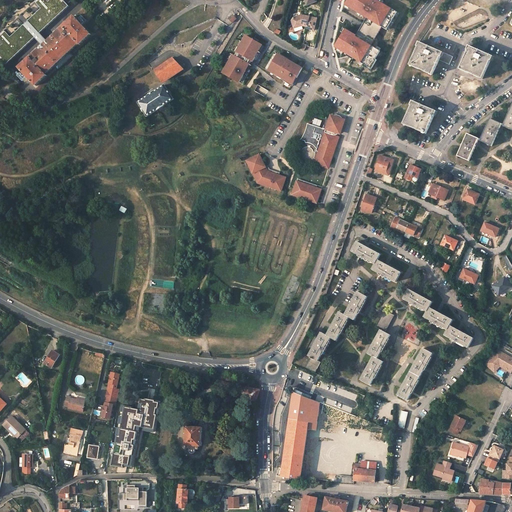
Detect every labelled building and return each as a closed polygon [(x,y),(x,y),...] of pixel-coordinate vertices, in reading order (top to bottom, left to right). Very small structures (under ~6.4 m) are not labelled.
[(0,60),(0,61),(2,60),(29,34),(33,38),(38,34),(34,29),(62,4),(63,5),(65,4),(61,0),(60,0),(60,1),(58,0),(46,0),(46,1),(44,0),(35,0),(33,2),(38,8),(25,20),(26,21),(21,25),(21,24),(8,36),(3,31),(0,33),(0,42),(0,43),(0,60)] [(347,29),(337,47),(373,69),(378,60),(376,59),(381,51),(372,46),(383,27),(389,31),(399,12),(379,0),(350,0),(347,5),(368,18),(357,36),(347,29)] [(67,6),(65,4),(63,5),(62,4),(34,29),(38,34),(67,6)] [(237,19),(233,14),(228,19),(232,23),(237,19)] [(318,18),(302,14),(293,17),(291,21),(294,29),(302,26),(308,27),(307,29),(315,31),(318,18)] [(42,47),(20,68),(36,85),(46,75),(45,74),(79,43),(80,44),(91,34),(74,17),(47,43),(42,47)] [(33,38),(29,34),(2,60),(6,64),(33,38)] [(38,34),(33,38),(37,42),(42,47),(47,43),(41,37),(38,34)] [(235,55),(224,74),(239,83),(251,64),(250,63),(251,62),(252,62),(262,44),(247,35),(236,52),(237,53),(236,56),(235,55)] [(418,47),(410,65),(418,69),(424,71),(423,71),(432,75),(439,60),(440,57),(444,58),(443,60),(446,62),(446,63),(449,64),(453,57),(433,48),(433,49),(430,48),(430,47),(421,43),(418,47)] [(468,51),(460,69),(468,73),(469,72),(474,75),(482,79),(490,61),(490,60),(492,56),(483,52),(483,53),(480,51),(481,51),(471,46),(469,51),(468,51)] [(278,54),(269,70),(295,85),(304,69),(278,54)] [(173,58),(155,70),(162,81),(182,68),(173,58)] [(165,86),(139,103),(147,116),(173,99),(165,86)] [(411,106),(403,124),(412,128),(412,127),(417,130),(426,134),(434,116),(433,115),(435,111),(427,107),(427,108),(424,107),(424,106),(414,101),(412,106),(411,106)] [(507,118),(503,126),(511,130),(511,106),(508,115),(507,118)] [(345,124),(346,120),(340,118),(337,118),(335,119),(333,120),(332,122),(330,121),(327,130),(324,129),(309,124),(308,128),(307,133),(303,141),(308,142),(308,144),(310,144),(313,144),(315,145),(317,147),(319,150),(319,153),(319,155),(317,158),(331,163),(337,147),(330,144),(329,141),(331,134),(332,134),(333,134),(333,135),(334,135),(337,135),(341,133),(342,133),(342,129),(343,129),(344,124),(345,124)] [(484,133),(480,141),(492,146),(502,123),(490,119),(485,130),(484,133)] [(461,148),(457,156),(469,161),(479,139),(467,133),(462,145),(461,148)] [(337,147),(341,137),(334,135),(333,135),(333,134),(332,134),(331,134),(329,141),(330,144),(337,147)] [(260,153),(246,161),(257,184),(282,193),(288,178),(268,172),(260,153)] [(380,155),(375,171),(385,174),(391,159),(380,155)] [(331,163),(317,158),(315,163),(330,168),(331,163)] [(411,165),(405,178),(411,181),(413,176),(418,178),(421,169),(411,165)] [(318,185),(299,178),(299,180),(318,187),(318,185)] [(318,202),(322,189),(318,187),(299,180),(298,180),(293,194),(318,202)] [(448,190),(434,184),(430,193),(432,195),(436,196),(438,197),(444,200),(448,190)] [(468,189),(463,199),(475,204),(479,195),(472,192),(472,191),(468,189)] [(367,194),(362,210),(372,213),(377,198),(367,194)] [(395,217),(391,228),(398,231),(399,229),(405,232),(409,224),(395,217)] [(500,229),(485,222),(481,231),(496,237),(500,229)] [(418,227),(418,228),(409,224),(405,232),(414,236),(418,238),(422,230),(422,229),(418,227)] [(445,236),(441,244),(453,250),(458,241),(445,236)] [(357,241),(352,251),(359,255),(366,259),(372,262),(375,264),(373,269),(380,273),(385,276),(393,280),(396,282),(401,272),(378,260),(381,254),(357,241)] [(359,255),(358,256),(371,263),(372,262),(366,259),(359,255)] [(450,266),(443,263),(440,268),(445,274),(450,266)] [(464,269),(461,277),(475,284),(479,275),(464,269)] [(380,273),(379,274),(392,282),(393,280),(385,276),(380,273)] [(498,281),(492,285),(498,294),(504,289),(505,291),(511,287),(505,278),(499,282),(498,281)] [(432,302),(409,289),(404,299),(411,302),(424,309),(427,311),(424,317),(431,320),(433,321),(444,327),(448,329),(445,335),(452,339),(465,346),(468,348),(474,338),(450,325),(453,320),(430,307),(432,302)] [(311,357),(306,367),(315,372),(321,362),(318,361),(322,354),(325,349),(329,341),(331,338),(336,341),(340,334),(347,321),(349,317),(355,320),(358,313),(365,300),(367,297),(358,291),(345,314),(340,311),(327,335),(321,332),(308,356),(311,357)] [(358,313),(359,314),(366,301),(365,300),(358,313)] [(411,302),(410,304),(423,311),(424,309),(411,302)] [(374,356),(361,379),(370,384),(374,378),(380,367),(381,365),(383,361),(378,358),(381,352),(388,339),(391,335),(385,332),(394,315),(384,310),(375,327),(381,330),(368,353),(374,356)] [(431,320),(430,322),(443,329),(444,327),(433,321),(431,320)] [(340,334),(341,334),(348,321),(347,321),(340,334)] [(381,352),(382,352),(390,339),(388,339),(381,352)] [(452,339),(451,340),(464,347),(465,346),(452,339)] [(322,354),(323,355),(330,342),(329,341),(325,349),(322,354)] [(423,348),(398,395),(407,400),(411,393),(415,386),(418,380),(424,370),(431,357),(433,353),(423,348)] [(486,363),(495,372),(500,366),(503,362),(509,366),(507,370),(511,372),(511,371),(511,358),(498,350),(486,363)] [(59,356),(52,351),(44,364),(51,368),(59,356)] [(161,375),(162,367),(152,365),(151,373),(161,375)] [(374,378),(375,378),(382,365),(381,365),(380,367),(374,378)] [(119,388),(122,373),(112,371),(102,417),(113,419),(120,388),(119,388)] [(411,393),(412,393),(419,381),(418,380),(415,386),(411,393)] [(246,390),(247,387),(226,382),(225,385),(246,390)] [(246,390),(246,392),(251,393),(254,396),(252,400),(256,401),(260,389),(247,387),(246,390)] [(276,475),(276,479),(287,481),(288,479),(292,480),(293,478),(294,478),(294,480),(299,481),(300,478),(308,480),(308,477),(334,482),(335,475),(336,476),(337,476),(338,476),(339,475),(338,473),(338,472),(336,472),(335,473),(337,462),(347,464),(348,455),(338,454),(341,434),(342,427),(350,428),(349,436),(348,437),(368,440),(374,441),(380,442),(383,426),(294,392),(282,476),(276,475)] [(71,397),(67,396),(65,406),(69,407),(68,408),(83,412),(85,402),(76,400),(71,399),(71,397)] [(135,415),(137,410),(126,405),(122,416),(121,416),(119,424),(131,428),(134,419),(133,419),(135,415)] [(401,411),(398,427),(405,428),(408,412),(401,411)] [(457,434),(459,431),(462,425),(463,426),(466,421),(456,416),(449,430),(457,434)] [(26,430),(12,417),(3,426),(10,432),(12,431),(19,437),(26,430)] [(187,427),(186,426),(185,445),(187,445),(187,448),(190,448),(190,451),(192,452),(193,452),(194,451),(194,449),(198,449),(198,446),(201,446),(202,428),(191,427),(187,427)] [(139,444),(141,432),(121,427),(117,446),(120,446),(119,450),(125,451),(126,444),(130,444),(131,442),(139,444)] [(349,436),(350,428),(342,427),(341,434),(349,436)] [(22,440),(29,433),(26,430),(19,437),(22,440)] [(17,439),(19,437),(12,431),(10,432),(17,439)] [(78,454),(82,437),(71,434),(69,439),(71,439),(69,445),(66,444),(64,450),(73,452),(73,453),(78,454)] [(478,446),(470,443),(469,448),(453,443),(450,453),(466,458),(467,454),(473,457),(478,446)] [(99,447),(90,445),(88,458),(97,459),(99,447)] [(498,462),(503,450),(493,445),(488,457),(498,462)] [(33,468),(33,454),(24,454),(23,467),(23,471),(23,474),(30,474),(30,468),(33,468)] [(494,469),(498,462),(488,457),(484,464),(494,469)] [(452,463),(444,461),(443,466),(437,464),(433,475),(443,478),(447,479),(448,478),(452,479),(454,472),(449,470),(445,469),(446,467),(450,468),(452,463)] [(355,469),(354,480),(375,482),(376,471),(355,469)] [(480,493),(493,494),(495,481),(483,479),(480,493)] [(493,494),(503,494),(503,483),(495,481),(493,494)] [(503,494),(511,494),(511,484),(503,483),(503,494)] [(60,498),(65,498),(65,492),(68,492),(70,492),(70,487),(70,485),(63,489),(60,493),(60,498)] [(149,506),(149,491),(143,491),(143,487),(137,487),(137,485),(124,485),(124,496),(119,496),(119,499),(140,499),(140,506),(149,506)] [(193,490),(179,489),(178,503),(179,503),(179,506),(178,506),(178,507),(185,508),(186,504),(188,504),(188,496),(193,496),(195,495),(195,493),(195,491),(193,490)] [(242,508),(242,496),(231,497),(231,499),(226,499),(227,504),(231,504),(231,508),(242,508)] [(314,511),(317,498),(306,496),(302,511),(314,511)] [(346,511),(349,501),(325,496),(324,500),(322,508),(338,511),(346,511)] [(482,511),(486,502),(473,500),(472,503),(468,511),(482,511)]
